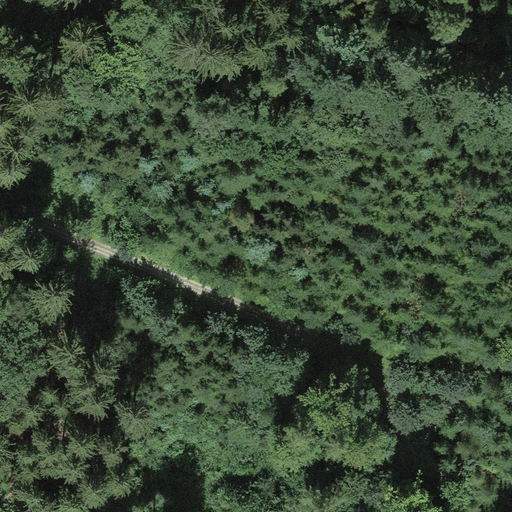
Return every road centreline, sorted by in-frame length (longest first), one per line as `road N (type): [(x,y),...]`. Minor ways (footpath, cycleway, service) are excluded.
road 1 (track): [(433,511),(402,430),(353,351),(0,209)]
road 2 (track): [(353,351),(449,365),(511,361)]
